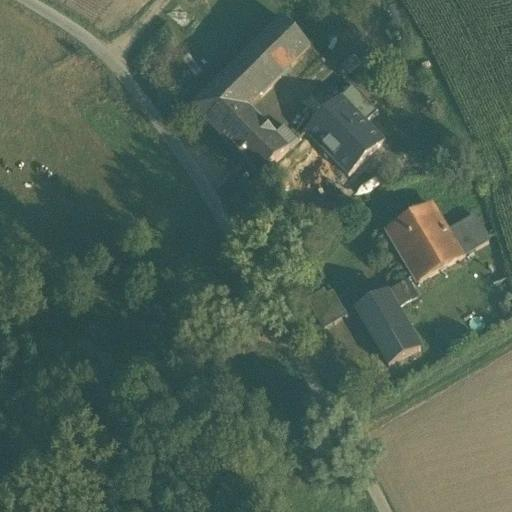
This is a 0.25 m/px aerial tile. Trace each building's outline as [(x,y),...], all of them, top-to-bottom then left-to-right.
[(221,83),(250,111),(311,50),(283,22),(221,83)] [(193,111),(234,153),(263,124),(250,111),(221,83),(193,111)] [(305,135),(348,180),(385,144),(367,125),(378,115),(353,89),(305,135)] [(275,137),(263,124),(234,153),(247,166),(275,137)] [(284,129),(275,137),(289,151),(298,143),(284,129)] [(289,151),(275,137),(247,166),(261,180),(290,152),(289,151)] [(388,232),(419,287),(463,261),(446,234),(431,208),(388,232)] [(446,234),(463,261),(489,246),(473,219),(446,234)] [(408,283),(387,295),(397,312),(418,300),(408,283)] [(306,303),(324,334),(348,320),(333,295),(328,298),(325,293),(306,303)] [(420,353),(397,312),(387,295),(355,313),(389,371),(420,353)]
